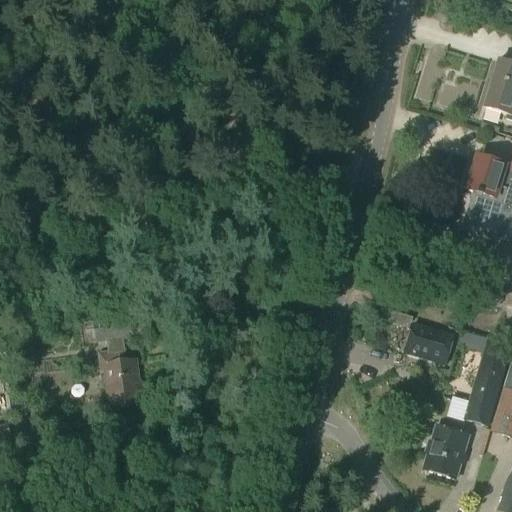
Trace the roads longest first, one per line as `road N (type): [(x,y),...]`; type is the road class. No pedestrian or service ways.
road 1 (track): [(0,254),(275,195),(326,337)]
road 2 (tertiary): [(306,417),(382,126),(401,0)]
road 3 (track): [(372,165),(275,195),(183,64),(88,0)]
road 4 (unclassified): [(408,511),(342,430),(306,417)]
